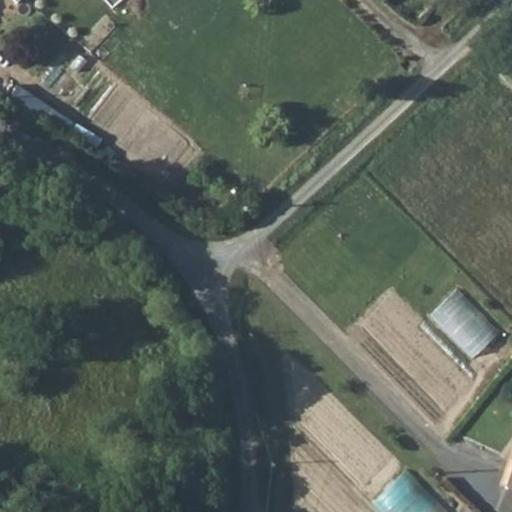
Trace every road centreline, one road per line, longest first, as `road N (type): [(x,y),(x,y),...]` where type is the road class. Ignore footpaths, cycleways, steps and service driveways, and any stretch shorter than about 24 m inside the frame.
road 1 (unclassified): [(0,132),(124,208),(198,288),(234,375),(247,511)]
road 2 (track): [(198,288),(511,4)]
road 3 (unknown): [(247,246),(437,437)]
